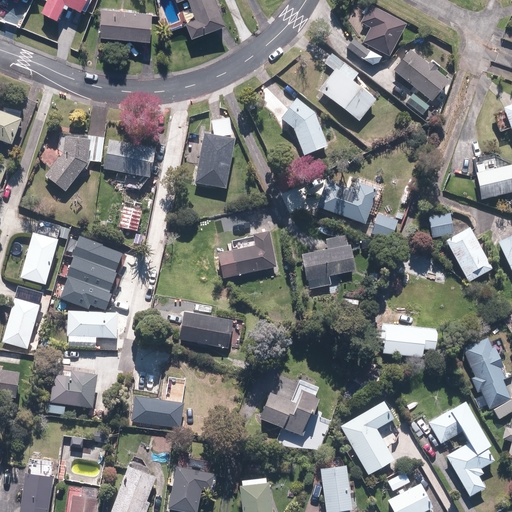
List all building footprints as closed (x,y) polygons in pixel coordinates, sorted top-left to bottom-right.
[(83,0),(47,0),(42,12),(57,19),(65,3),(79,10),(83,0)] [(224,25),(214,0),(175,0),(176,2),(181,0),(188,0),(197,19),(185,24),(191,38),(224,25)] [(388,57),(404,25),(370,8),(362,24),(370,28),(362,43),(388,57)] [(102,10),(99,37),(149,41),(151,14),(102,10)] [(381,59),(353,40),(347,49),(375,68),(381,59)] [(409,51),(392,71),(430,101),(446,82),(409,51)] [(334,70),(318,91),(358,121),(374,100),(351,82),(357,75),(332,55),(325,63),(334,70)] [(429,106),(413,95),(407,105),(422,116),(429,106)] [(326,146),(313,114),(294,100),(279,120),(293,130),(303,155),(326,146)] [(511,104),(500,109),(511,138),(511,104)] [(0,112),(0,142),(11,146),(21,121),(0,112)] [(234,141),(203,135),(195,184),(225,190),(234,141)] [(65,193),(87,165),(89,142),(65,139),(64,153),(45,177),(65,193)] [(109,141),(103,170),(149,179),(155,151),(109,141)] [(511,165),(475,174),(480,199),(511,192),(511,165)] [(326,181),(316,207),(363,224),(376,191),(356,184),(353,191),(326,181)] [(136,233),(141,210),(123,207),(119,230),(136,233)] [(377,215),(371,234),(390,240),(396,222),(377,215)] [(428,219),(432,238),(452,234),(448,215),(428,219)] [(466,229),(444,241),(468,282),(490,269),(466,229)] [(220,254),(225,278),(275,267),(267,232),(251,235),(254,247),(220,254)] [(58,242),(33,235),(21,278),(46,286),(58,242)] [(511,235),(497,243),(511,274),(511,235)] [(72,256),(74,256),(115,272),(123,253),(102,245),(102,244),(80,236),(72,256)] [(301,255),(306,280),(307,280),(309,289),(329,285),(327,276),(353,271),(348,246),(347,246),(345,237),(326,241),(328,250),(301,255)] [(68,276),(109,292),(117,273),(115,272),(74,256),(66,276),(68,276)] [(89,309),(90,304),(106,310),(112,293),(109,292),(68,276),(59,298),(89,309)] [(27,350),(40,306),(15,299),(3,343),(27,350)] [(68,311),(67,336),(115,338),(116,314),(68,311)] [(183,313),(179,339),(227,347),(231,322),(183,313)] [(383,342),(382,353),(420,358),(421,349),(433,350),(435,331),(381,325),(379,342),(383,342)] [(485,338),(461,349),(474,377),(471,379),(477,392),(480,391),(489,409),(510,400),(501,380),(503,379),(498,369),(501,367),(492,347),(489,349),(485,338)] [(0,397),(15,400),(19,375),(0,372),(0,397)] [(53,375),(49,402),(91,408),(96,375),(70,372),(69,377),(53,375)] [(268,393),(258,418),(302,436),(310,415),(311,415),(317,399),(314,398),(318,388),(298,380),(289,402),(268,393)] [(136,395),(132,419),(180,426),(184,402),(136,395)] [(382,402),(339,426),(368,475),(393,460),(374,428),(391,419),(382,402)] [(489,446),(463,402),(427,423),(440,444),(461,431),(468,443),(445,456),(468,495),(483,486),(477,476),(481,473),(478,468),(492,460),(485,448),(489,446)] [(511,458),(511,430),(505,429),(503,438),(511,440),(507,457),(511,458)] [(343,466),(319,469),(325,511),(331,511),(350,509),(343,466)] [(140,511),(153,476),(126,467),(110,511),(140,511)] [(214,475),(175,468),(168,508),(192,511),(194,511),(199,490),(211,492),(214,475)] [(387,481),(393,490),(410,481),(405,471),(387,481)] [(46,511),(51,477),(24,474),(19,511),(46,511)] [(270,511),(266,483),(238,487),(241,511),(270,511)] [(387,501),(392,511),(422,511),(431,507),(419,484),(387,501)] [(95,511),(97,499),(71,495),(68,511),(95,511)]
